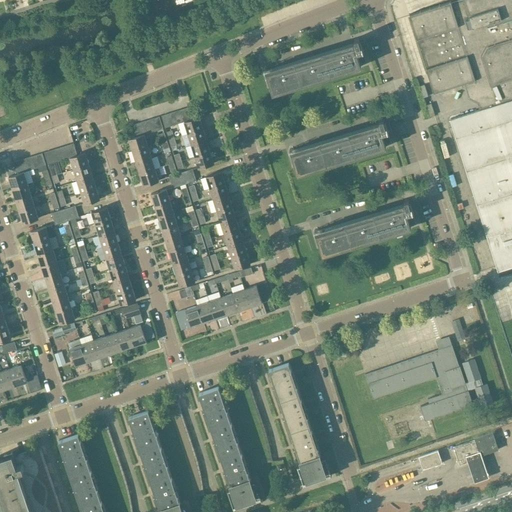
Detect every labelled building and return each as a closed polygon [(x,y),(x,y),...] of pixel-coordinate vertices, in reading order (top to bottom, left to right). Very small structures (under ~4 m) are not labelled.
[(511,0),(458,0),(451,2),(451,1),(409,14),(417,39),(417,38),(426,68),(434,92),(464,83),(469,98),(477,102),(482,101),(484,108),(450,119),(498,271),(511,266),(511,0)] [(177,35),(175,29),(165,33),(168,39),(177,35)] [(364,51),(361,40),(360,41),(358,37),(355,38),(356,42),(353,43),(354,45),(266,73),(273,93),(361,66),(360,63),(366,61),(363,51),(364,51)] [(190,106),(185,108),(188,120),(194,118),(190,106)] [(184,121),(188,120),(185,108),(179,110),(182,122),(184,121)] [(179,110),(173,112),(177,124),(182,122),(179,110)] [(173,112),(167,114),(171,125),(177,124),(173,112)] [(165,127),(171,125),(167,114),(161,116),(165,127)] [(159,116),(153,118),(157,130),(162,128),(159,116)] [(200,116),(194,118),(188,120),(184,121),(188,133),(203,128),(200,116)] [(153,118),(147,120),(151,131),(157,130),(153,118)] [(389,131),(385,120),(384,121),(384,118),(379,119),(380,122),(378,123),(378,126),(291,153),(298,174),(386,146),(385,143),(391,141),(388,132),(389,131)] [(147,120),(141,122),(145,133),(151,131),(147,120)] [(144,134),(145,133),(141,122),(136,124),(139,135),(144,134)] [(130,125),(134,137),(139,135),(136,124),(130,125)] [(207,140),(203,128),(188,133),(191,145),(207,140)] [(172,130),(166,131),(169,139),(174,137),(172,130)] [(164,132),(159,134),(159,135),(160,139),(161,141),(167,140),(164,132)] [(144,134),(139,135),(134,137),(129,139),(133,150),(148,146),(144,134)] [(207,140),(191,145),(195,156),(210,151),(207,140)] [(74,143),(67,145),(71,156),(77,155),(74,143)] [(70,157),(71,156),(67,145),(62,147),(65,158),(70,157)] [(148,146),(133,150),(136,162),(152,157),(148,146)] [(59,160),(65,158),(62,147),(56,149),(59,160)] [(54,162),(59,160),(56,149),(50,151),(54,162)] [(48,164),(54,162),(50,151),(44,152),(48,164)] [(199,168),(214,163),(210,151),(195,156),(199,168)] [(85,152),(77,155),(71,156),(70,157),(74,169),(89,164),(85,152)] [(45,164),(42,153),(36,155),(40,166),(45,164)] [(173,154),(176,162),(182,160),(179,153),(173,154)] [(36,155),(30,157),(34,168),(40,166),(36,155)] [(28,170),(34,168),(30,157),(25,158),(28,170)] [(152,157),(136,162),(140,173),(155,168),(152,157)] [(24,171),(28,170),(25,158),(19,160),(22,172),(24,171)] [(17,173),(22,172),(19,160),(13,162),(17,173)] [(92,175),(89,164),(74,169),(77,180),(92,175)] [(143,185),(159,180),(155,168),(140,173),(143,185)] [(194,174),(192,168),(180,172),(182,178),(194,174)] [(24,171),(22,172),(17,173),(8,176),(12,188),(27,183),(24,171)] [(222,171),(206,176),(210,188),(225,183),(222,171)] [(180,172),(169,176),(170,181),(182,178),(180,172)] [(196,180),(194,174),(182,178),(184,184),(196,180)] [(96,187),(92,175),(77,180),(81,192),(96,187)] [(46,185),(52,183),(49,176),(44,178),(46,185)] [(184,184),(182,178),(170,181),(172,187),(184,184)] [(31,194),(27,183),(12,188),(15,199),(31,194)] [(225,183),(210,188),(213,199),(229,194),(225,183)] [(84,203),(99,199),(96,187),(81,192),(84,203)] [(167,188),(151,193),(155,205),(170,200),(167,188)] [(31,194),(15,199),(19,211),(35,206),(31,194)] [(229,194),(213,199),(217,211),(233,206),(229,194)] [(411,227),(410,224),(416,222),(413,212),(414,212),(410,201),(409,201),(408,198),(404,199),(405,202),(402,203),(403,206),(316,233),(323,254),(411,227)] [(53,208),(59,206),(57,199),(51,201),(53,208)] [(155,205),(159,216),(174,212),(170,200),(155,205)] [(63,209),(65,214),(77,210),(75,205),(63,209)] [(38,218),(35,206),(19,211),(23,222),(38,218)] [(233,206),(217,211),(221,222),(236,217),(233,206)] [(107,207),(92,212),(95,223),(111,219),(107,207)] [(201,207),(196,209),(198,217),(204,215),(201,207)] [(63,209),(51,212),(53,218),(65,214),(63,209)] [(67,221),(68,220),(79,216),(77,210),(65,214),(67,221)] [(174,212),(159,216),(162,228),(177,223),(174,212)] [(55,224),(62,222),(67,221),(65,214),(53,218),(55,224)] [(236,217),(221,222),(224,233),(240,229),(236,217)] [(114,230),(111,219),(95,223),(99,235),(114,230)] [(77,221),(71,223),(73,230),(79,228),(77,222),(77,221)] [(166,239),(181,235),(177,223),(162,228),(166,239)] [(46,226),(31,231),(34,243),(50,238),(48,232),(46,227),(46,226)] [(81,236),(79,228),(73,230),(76,237),(81,236)] [(240,229),(224,233),(228,245),(243,240),(240,229)] [(118,242),(114,230),(99,235),(102,246),(118,242)] [(169,251),(184,246),(181,235),(166,239),(169,251)] [(50,238),(34,243),(38,254),(53,249),(50,238)] [(228,245),(231,256),(247,251),(243,240),(228,245)] [(121,253),(118,242),(102,246),(106,258),(121,253)] [(76,246),(71,248),(73,255),(79,254),(76,246)] [(173,262),(188,258),(184,246),(169,251),(173,262)] [(53,249),(38,254),(42,265),(57,261),(53,249)] [(251,263),(247,251),(231,256),(235,268),(251,263)] [(121,253),(106,258),(110,269),(125,264),(121,253)] [(81,261),(79,254),(73,255),(75,263),(81,261)] [(191,269),(188,258),(173,262),(176,274),(191,269)] [(57,261),(42,265),(45,277),(60,272),(57,261)] [(128,276),(125,264),(110,269),(113,281),(128,276)] [(91,267),(85,268),(88,276),(94,274),(91,267)] [(251,267),(238,271),(240,275),(240,277),(241,276),(246,275),(253,273),(251,267)] [(195,281),(191,269),(176,274),(180,286),(195,281)] [(238,271),(227,274),(228,279),(232,278),(236,276),(240,275),(238,271)] [(64,283),(60,272),(45,277),(49,288),(64,283)] [(228,279),(227,274),(215,278),(216,283),(228,279)] [(132,287),(128,276),(113,281),(117,292),(132,287)] [(64,283),(49,288),(53,300),(68,295),(64,283)] [(257,285),(244,289),(250,306),(263,302),(257,285)] [(179,289),(182,298),(194,294),(193,290),(191,286),(179,289)] [(120,304),(136,299),(132,287),(117,292),(120,304)] [(244,289),(233,293),(239,310),(250,306),(244,289)] [(98,290),(93,292),(95,299),(101,297),(98,290)] [(239,310),(233,293),(221,297),(227,314),(239,310)] [(71,306),(68,295),(53,300),(56,311),(71,306)] [(221,297),(210,300),(215,318),(227,314),(221,297)] [(90,309),(95,307),(93,299),(87,301),(90,309)] [(215,318),(210,300),(198,305),(203,322),(215,318)] [(123,312),(125,317),(141,313),(137,302),(134,303),(122,307),(123,312)] [(186,309),(191,326),(203,322),(198,305),(186,309)] [(71,306),(56,311),(60,323),(61,322),(75,318),(73,313),(71,306)] [(76,328),(76,326),(74,322),(62,326),(64,332),(66,331),(67,335),(72,333),(71,330),(76,328)] [(141,324),(129,328),(135,345),(147,341),(146,339),(141,324)] [(0,341),(11,338),(7,327),(0,328),(0,341)] [(117,332),(123,349),(135,345),(129,328),(117,332)] [(117,332),(105,336),(111,353),(123,349),(117,332)] [(105,336),(94,340),(100,357),(111,353),(105,336)] [(94,340),(82,344),(88,361),(100,357),(94,340)] [(17,349),(14,341),(2,345),(3,349),(4,353),(17,349)] [(70,348),(75,365),(88,361),(82,344),(70,348)] [(350,355),(348,349),(336,352),(338,358),(350,355)] [(386,373),(361,407),(379,420),(376,424),(390,435),(393,431),(412,444),(436,409),(428,403),(431,398),(432,400),(470,388),(458,350),(420,362),(422,369),(392,378),(386,373)] [(289,362),(279,365),(269,369),(300,461),(301,461),(302,465),(298,466),(298,465),(297,466),(304,484),(313,481),(313,483),(324,480),(323,478),(332,475),(325,456),(325,457),(321,458),(320,455),(316,442),(318,441),(318,440),(315,441),(305,411),(308,410),(307,410),(305,410),(295,380),(297,380),(297,379),(295,380),(289,362)] [(21,364),(9,368),(15,386),(27,382),(21,364)] [(15,386),(9,368),(0,371),(0,380),(3,390),(15,386)] [(490,383),(476,386),(481,405),(495,402),(490,383)] [(243,505),(243,507),(254,504),(253,502),(262,499),(255,480),(255,481),(251,482),(250,479),(246,466),(247,465),(245,459),(244,460),(235,435),(237,435),(235,429),(233,429),(225,404),(226,404),(224,398),(222,399),(218,386),(199,393),(231,485),(232,488),(228,490),(228,489),(227,489),(234,508),(243,505)] [(148,410),(138,413),(129,416),(161,509),(162,511),(187,511),(185,504),(184,504),(185,504),(181,506),(179,503),(180,502),(175,490),(177,489),(175,483),(173,484),(165,459),(167,458),(165,453),(163,453),(154,429),(156,428),(154,422),(153,422),(148,410)] [(475,440),(454,447),(460,464),(481,457),(481,455),(498,449),(492,431),(474,437),(475,440)] [(106,511),(105,507),(104,508),(95,483),(97,482),(95,476),(93,477),(84,452),(86,452),(84,446),(82,446),(78,433),(59,440),(83,511),(106,511)] [(0,459),(0,511),(62,511),(60,503),(40,446),(0,459)] [(481,448),(466,454),(471,466),(475,478),(476,480),(491,475),(490,473),(486,461),(481,448)] [(440,455),(438,450),(419,456),(421,461),(423,469),(442,462),(440,455)]
